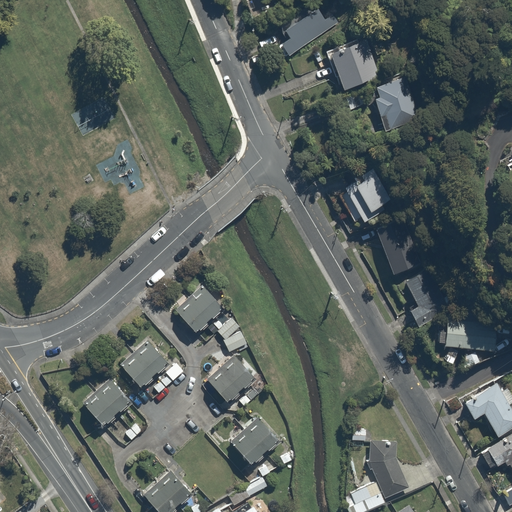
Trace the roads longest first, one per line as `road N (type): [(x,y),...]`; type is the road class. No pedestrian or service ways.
road 1 (residential): [(271,149),(477,511)]
road 2 (residential): [(271,149),(100,308),(0,352)]
road 3 (secondary): [(0,358),(85,501)]
road 4 (residential): [(271,149),(203,0)]
road 5 (secondary): [(85,501),(0,405)]
